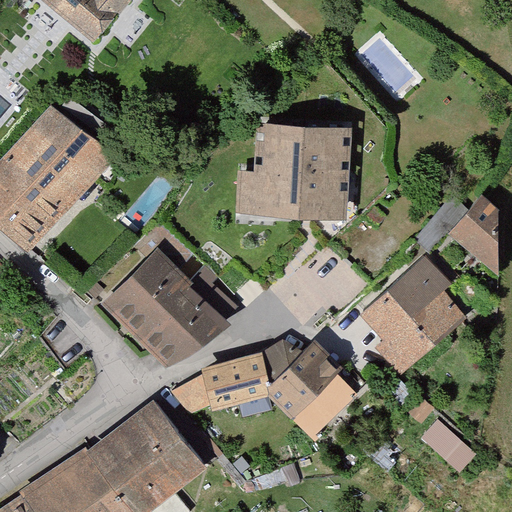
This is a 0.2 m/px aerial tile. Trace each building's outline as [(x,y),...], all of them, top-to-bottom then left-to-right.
[(34,0),(90,49),(133,0),(34,0)] [(53,104),(0,160),(0,230),(24,253),(112,160),(53,104)] [(343,128),(253,127),(252,172),(234,172),(234,217),(342,218),(343,128)] [(479,192),(447,229),(494,266),(499,206),(479,192)] [(434,222),(446,230),(463,203),(451,196),(434,222)] [(159,370),(216,319),(154,250),(97,302),(159,370)] [(421,260),(359,319),(379,340),(370,349),(398,379),(470,311),(421,260)] [(309,339),(265,387),(267,398),(260,400),(310,447),(356,398),(335,378),(342,370),(309,339)] [(260,363),(199,376),(206,411),(260,400),(267,398),(265,387),(260,363)] [(147,511),(199,474),(147,406),(80,456),(123,511),(147,511)] [(478,455),(433,423),(418,445),(463,476),(478,455)] [(123,511),(80,456),(77,452),(0,510),(0,511),(123,511)]
